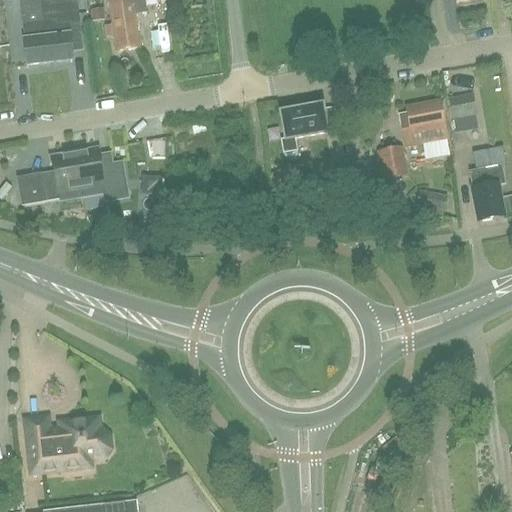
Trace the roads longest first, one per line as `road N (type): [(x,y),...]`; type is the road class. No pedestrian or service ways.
road 1 (unclassified): [(511,45),(243,93)]
road 2 (unclassified): [(243,93),(0,136)]
road 3 (primary): [(229,345),(0,265)]
road 4 (primary): [(373,339),(352,299),(310,280),(287,281),(248,303),(229,345)]
road 5 (primary): [(373,339),(511,289)]
